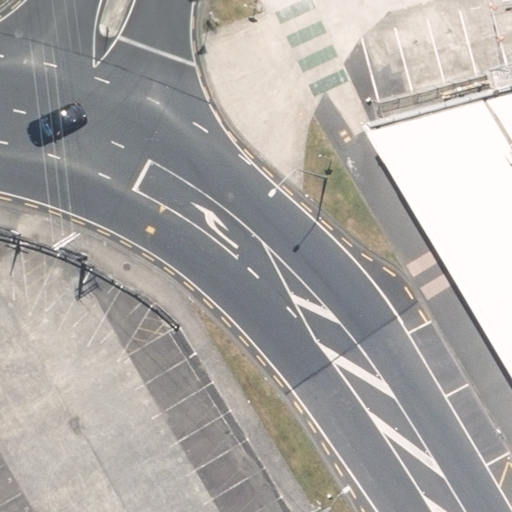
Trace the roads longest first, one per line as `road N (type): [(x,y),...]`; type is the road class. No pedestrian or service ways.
road 1 (secondary): [(55,137),(132,170),(265,268),(325,332),(440,511)]
road 2 (unclassified): [(55,137),(115,31),(121,0)]
